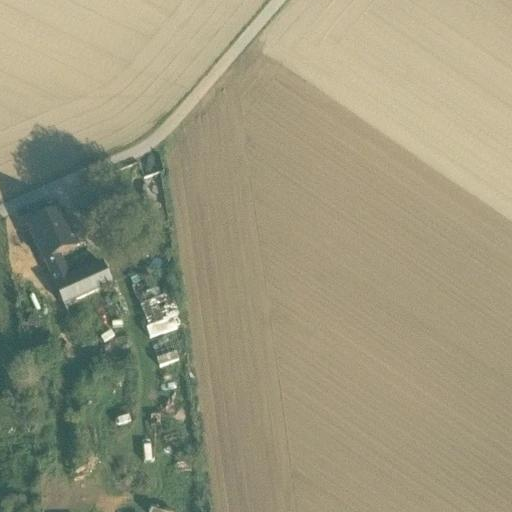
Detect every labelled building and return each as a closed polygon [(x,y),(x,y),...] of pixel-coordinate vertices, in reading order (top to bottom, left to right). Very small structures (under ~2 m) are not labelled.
[(77,249),(76,246),(67,226),(61,215),(28,230),(44,265),(59,258),(77,249)] [(78,221),(67,226),(76,246),(86,237),(78,221)] [(44,265),(55,288),(70,281),(59,258),(44,265)] [(101,267),(70,281),(55,288),(65,308),(110,287),(101,267)] [(131,287),(138,304),(163,293),(156,276),(131,287)]
